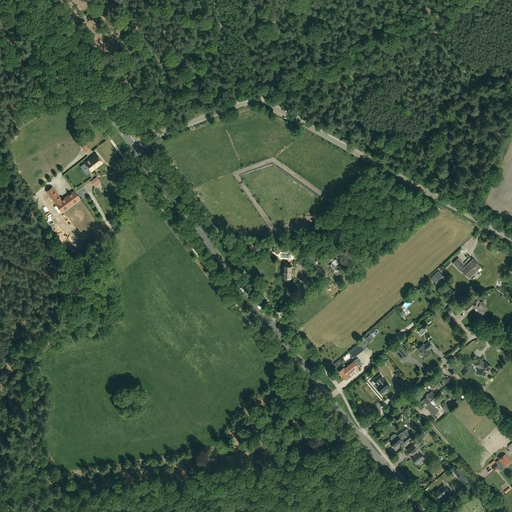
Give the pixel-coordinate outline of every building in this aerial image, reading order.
[(103,163),(95,153),(84,162),(91,172),(103,163)] [(95,183),(103,178),(101,175),(93,180),(95,183)] [(62,199),(52,187),(46,191),(55,204),(61,213),(80,199),(74,190),(62,199)] [(341,268),(342,268),(336,259),(335,259),(334,258),(332,259),(331,257),(326,261),(337,276),(336,276),(336,280),(338,280),(338,278),(341,278),(341,276),(337,276),(344,272),(341,268)] [(458,258),(453,263),(461,272),(462,270),(469,278),(481,267),(475,261),(473,264),(471,262),(466,266),(458,258)] [(285,281),(290,281),(290,278),(291,278),(291,277),(292,273),(291,273),(292,267),(292,266),(284,266),(284,277),(283,277),(283,278),(285,278),(285,281)] [(438,285),(445,278),(440,273),(433,280),(438,285)] [(478,300),(473,304),(470,301),(463,308),(467,313),(473,307),(476,311),(480,315),(486,309),(478,300)] [(450,305),(444,310),(448,315),(455,310),(450,305)] [(396,316),(394,315),(393,316),(390,315),(388,317),(390,319),(387,322),(384,320),(382,322),(388,327),(396,316)] [(390,333),(399,328),(395,322),(386,327),(390,333)] [(374,339),(370,334),(365,338),(369,343),(374,339)] [(417,349),(425,358),(431,352),(429,350),(433,347),(428,342),(425,346),(423,344),(417,349)] [(354,357),(367,347),(364,343),(351,353),(354,357)] [(402,360),(408,354),(401,347),(400,347),(397,350),(395,352),(402,360)] [(349,375),(359,367),(361,365),(356,359),(347,367),(344,364),(339,369),(341,370),(339,372),(345,379),(350,375),(349,375)] [(478,371),(484,376),(491,367),(485,362),(484,363),(479,359),(474,364),(479,369),(478,371)] [(380,384),(376,387),(382,393),(383,392),(383,393),(387,390),(386,390),(390,386),(385,380),(384,380),(382,378),(383,378),(380,374),(373,380),(376,383),(378,382),(380,384)] [(450,382),(452,380),(449,377),(444,382),(447,385),(448,386),(451,384),(450,382)] [(487,397),(478,391),(475,394),(484,401),(487,397)] [(425,406),(430,402),(436,396),(432,392),(429,394),(428,393),(425,396),(426,397),(421,402),(425,406)] [(430,402),(425,406),(434,415),(439,411),(436,407),(437,406),(435,404),(434,405),(430,402)] [(450,409),(446,404),(442,407),(447,413),(450,409)] [(392,438),(393,440),(390,442),(394,448),(402,441),(403,440),(405,443),(412,438),(409,435),(406,437),(401,432),(397,435),(398,436),(397,436),(396,435),(395,435),(392,437),(392,438)] [(412,454),(414,457),(412,458),(417,464),(425,458),(421,454),(423,452),(419,447),(417,449),(413,445),(407,450),(411,455),(412,454)] [(497,462),(500,465),(502,463),(504,466),(511,461),(505,454),(499,460),(497,462)] [(456,475),(461,481),(467,476),(462,470),(456,475)] [(444,485),(434,493),(439,499),(448,491),(444,485)]
